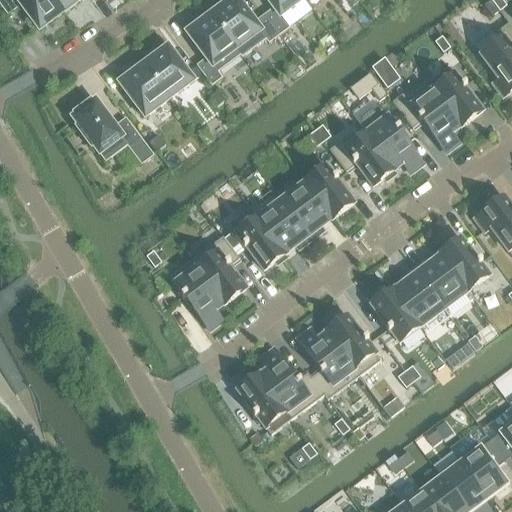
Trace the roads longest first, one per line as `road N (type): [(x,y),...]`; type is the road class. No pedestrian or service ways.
road 1 (residential): [(511,139),(151,402)]
road 2 (residential): [(151,402),(0,144)]
road 3 (residential): [(0,98),(159,0)]
road 4 (unclassified): [(79,511),(0,384)]
road 5 (residential): [(214,511),(151,402)]
